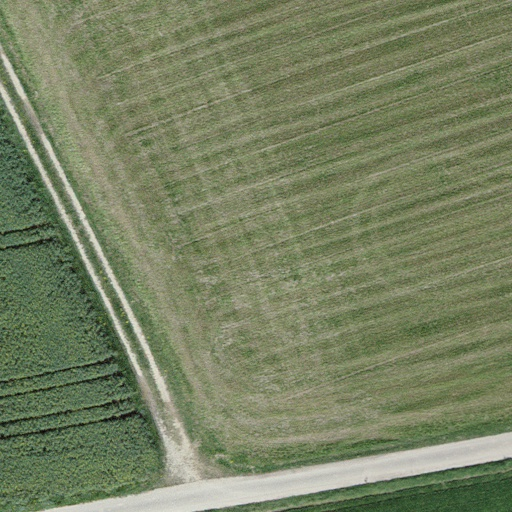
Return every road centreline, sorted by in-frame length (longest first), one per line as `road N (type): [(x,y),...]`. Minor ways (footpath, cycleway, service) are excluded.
road 1 (track): [(191,504),(98,271),(0,69)]
road 2 (unclassified): [(511,450),(144,511)]
